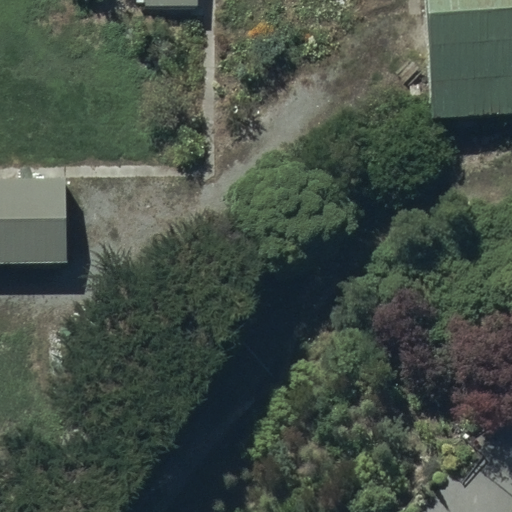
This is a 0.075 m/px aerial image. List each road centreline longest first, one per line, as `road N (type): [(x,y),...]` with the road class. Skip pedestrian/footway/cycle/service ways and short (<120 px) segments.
road 1 (track): [(391,44),(345,67),(201,230),(128,270),(0,306)]
road 2 (track): [(511,201),(355,269),(241,271),(201,230)]
road 3 (track): [(355,269),(163,511)]
